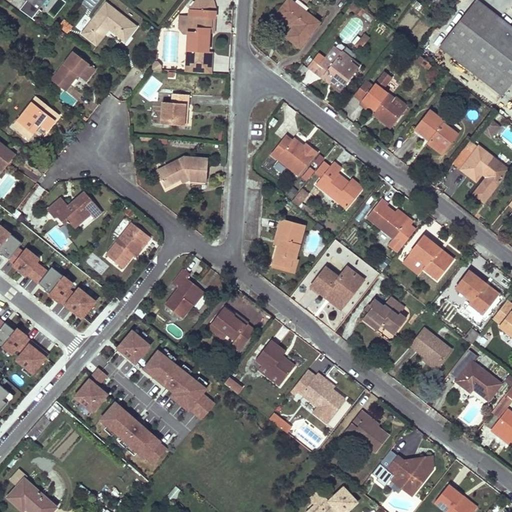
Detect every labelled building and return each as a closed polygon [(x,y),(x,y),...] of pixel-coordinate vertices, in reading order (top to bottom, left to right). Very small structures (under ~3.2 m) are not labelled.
[(26,0),(20,9),(32,18),(46,0),(26,0)] [(191,0),(190,1),(190,9),(189,27),(186,72),(212,74),(213,53),(209,53),(210,33),(211,19),(216,19),(217,2),(215,0),(191,0)] [(289,0),(288,0),(279,13),(295,26),(292,29),(286,37),(301,48),(320,23),(289,0)] [(511,28),(477,1),(440,48),(500,96),(511,80),(511,28)] [(107,2),(82,32),(95,43),(107,27),(110,29),(126,42),(138,26),(107,2)] [(190,9),(180,9),(179,21),(184,27),(189,27),(190,9)] [(279,13),(276,15),(292,29),(295,26),(279,13)] [(345,44),(356,39),(358,44),(369,39),(359,18),(337,28),(345,44)] [(107,27),(95,43),(97,44),(110,29),(107,27)] [(325,60),(315,73),(322,78),(324,75),(333,83),(331,85),(340,92),(357,69),(349,63),(352,60),(341,51),(331,64),(325,60)] [(75,52),(52,79),(63,88),(76,73),(84,79),(94,67),(75,52)] [(352,60),(349,63),(357,69),(360,66),(352,60)] [(158,62),(153,61),(152,69),(161,70),(161,66),(158,62)] [(386,85),(393,76),(384,69),(377,78),(386,85)] [(324,75),(322,78),(331,85),(333,83),(324,75)] [(366,78),(352,97),(359,103),(374,84),(366,78)] [(374,84),(359,103),(366,109),(369,105),(376,110),(380,113),(377,117),(391,128),(402,113),(390,103),(393,99),(374,84)] [(164,93),(163,103),(173,104),(174,94),(164,93)] [(163,103),(161,125),(184,126),(186,104),(189,104),(190,95),(174,94),(173,104),(163,103)] [(39,95),(15,125),(30,137),(43,122),(50,127),(61,113),(39,95)] [(150,122),(158,123),(161,99),(153,98),(150,122)] [(430,110),(414,129),(429,141),(428,143),(437,149),(443,141),(448,145),(457,134),(443,124),(445,122),(430,110)] [(484,130),(493,136),(501,125),(493,118),(484,130)] [(251,139),(262,140),(263,127),(252,127),(251,139)] [(285,137),(270,154),(298,176),(316,153),(305,144),(303,146),(301,150),(290,141),(285,137)] [(292,138),(290,141),(301,150),(303,146),(292,138)] [(0,140),(0,168),(3,171),(13,159),(9,155),(13,151),(0,140)] [(443,141),(437,149),(442,153),(448,145),(443,141)] [(479,146),(460,170),(476,182),(483,174),(497,186),(509,170),(479,146)] [(319,153),(310,164),(315,168),(324,157),(319,153)] [(185,158),(157,171),(165,188),(180,180),(189,176),(191,182),(206,183),(209,160),(185,158)] [(307,164),(301,178),(308,181),(314,168),(307,164)] [(333,164),(317,185),(346,208),(359,191),(349,183),(337,173),(340,169),(333,164)] [(189,176),(180,180),(183,186),(191,182),(189,176)] [(352,179),(349,183),(359,191),(362,187),(352,179)] [(292,200),(299,206),(310,193),(302,187),(292,200)] [(61,197),(47,209),(54,217),(58,216),(64,223),(69,220),(75,226),(91,214),(94,218),(102,212),(85,191),(77,198),(78,200),(73,204),(71,202),(68,205),(61,197)] [(380,198),(365,217),(392,238),(405,221),(394,212),(386,206),(387,204),(380,198)] [(397,209),(394,212),(405,221),(408,218),(397,209)] [(278,246),(274,263),(290,268),(292,260),(296,262),(305,226),(281,219),(276,238),(280,240),(278,246)] [(69,220),(64,223),(73,236),(79,231),(75,226),(69,220)] [(131,220),(105,253),(124,268),(134,256),(145,242),(147,243),(153,237),(131,220)] [(0,251),(8,258),(23,239),(2,222),(0,223),(0,251)] [(424,235),(410,252),(427,265),(424,269),(437,279),(451,261),(438,251),(440,248),(424,235)] [(48,269),(38,260),(41,255),(24,242),(10,261),(37,283),(48,269)] [(145,242),(134,256),(136,257),(147,243),(145,242)] [(440,248),(438,251),(451,261),(453,259),(440,248)] [(274,263),(273,268),(295,274),(297,262),(296,262),(292,260),(290,268),(274,263)] [(98,298),(77,282),(53,264),(38,284),(83,318),(98,298)] [(326,268),(311,286),(325,297),(328,294),(343,306),(350,296),(347,294),(357,280),(352,276),(355,273),(347,267),(339,278),(326,268)] [(179,288),(166,305),(183,318),(193,304),(191,303),(201,289),(187,278),(190,273),(184,268),(172,283),(179,288)] [(469,270),(456,287),(472,300),(470,304),(483,314),(496,297),(484,286),(486,283),(469,270)] [(357,280),(347,294),(350,296),(363,279),(355,273),(352,276),(357,280)] [(486,283),(484,286),(496,297),(499,294),(486,283)] [(201,289),(191,303),(193,304),(194,305),(204,292),(201,289)] [(328,294),(325,297),(340,309),(343,306),(328,294)] [(372,298),(368,303),(372,306),(367,312),(362,318),(376,329),(377,330),(381,325),(393,334),(395,333),(405,319),(399,314),(403,308),(389,297),(381,306),(372,298)] [(511,305),(505,300),(490,319),(511,336),(511,305)] [(225,307),(212,322),(226,333),(235,340),(243,346),(254,332),(246,326),(234,316),(235,315),(225,307)] [(235,315),(234,316),(246,326),(248,323),(236,313),(235,315)] [(0,343),(35,371),(50,353),(15,325),(14,327),(0,315),(0,343)] [(212,322),(208,327),(222,339),(226,333),(212,322)] [(376,329),(374,331),(390,343),(397,335),(395,333),(393,334),(381,325),(377,330),(376,329)] [(135,363),(153,343),(133,326),(116,345),(135,363)] [(424,328),(411,346),(424,356),(438,366),(451,349),(424,328)] [(235,340),(231,345),(239,351),(243,346),(235,340)] [(271,341),(255,361),(282,382),(292,369),(279,358),(280,357),(284,352),(271,341)] [(204,392),(209,385),(158,346),(142,367),(173,390),(170,395),(202,420),(216,401),(204,392)] [(424,356),(421,359),(435,370),(438,366),(424,356)] [(280,357),(279,358),(292,369),(293,366),(280,357)] [(471,361),(455,382),(469,393),(472,389),(487,401),(500,385),(471,361)] [(98,366),(92,373),(102,381),(108,374),(98,366)] [(318,373),(302,394),(330,416),(344,398),(333,390),(322,381),(325,378),(318,373)] [(73,395),(92,412),(110,392),(90,375),(73,395)] [(224,384),(239,393),(244,384),(229,375),(224,384)] [(325,378),(322,381),(333,390),(335,386),(325,378)] [(0,409),(12,395),(0,384),(0,409)] [(170,444),(115,398),(98,418),(153,464),(170,444)] [(511,413),(506,408),(490,429),(497,435),(499,431),(511,441),(511,413)] [(367,415),(360,410),(340,437),(346,441),(352,434),(376,452),(388,436),(376,427),(365,418),(367,415)] [(278,427),(283,421),(273,413),(268,418),(278,427)] [(367,415),(365,418),(376,427),(378,424),(367,415)] [(43,416),(27,434),(34,440),(50,422),(43,416)] [(499,431),(497,435),(508,444),(511,441),(499,431)] [(397,455),(386,469),(393,474),(391,477),(405,489),(419,485),(433,468),(432,455),(403,459),(397,455)] [(386,469),(384,472),(391,477),(393,474),(386,469)] [(8,498),(23,510),(26,507),(31,511),(51,511),(57,507),(24,479),(8,498)] [(313,505),(307,511),(335,511),(338,510),(340,511),(342,511),(354,498),(339,484),(326,499),(315,490),(307,499),(313,505)] [(419,485),(405,489),(412,495),(419,485)] [(448,485),(434,502),(446,511),(472,511),(474,511),(460,499),(463,496),(448,485)] [(463,496),(460,499),(474,511),(476,507),(463,496)]
